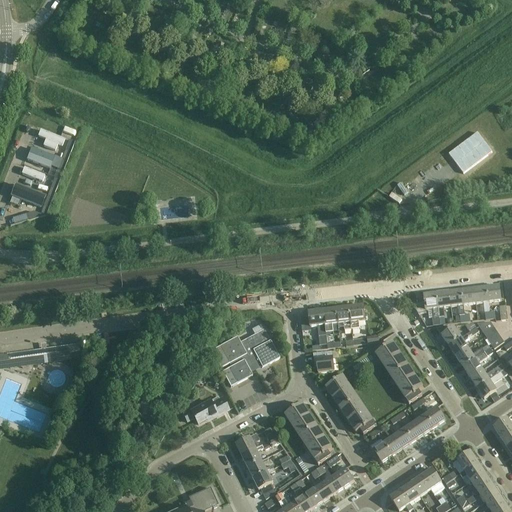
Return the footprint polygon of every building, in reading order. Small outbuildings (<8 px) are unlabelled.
[(37,130),(34,137),(43,140),(41,147),(54,152),(56,145),(60,147),(62,140),(37,130)] [(492,153),(477,134),(449,155),(463,175),(492,153)] [(65,151),(71,153),(75,143),(69,141),(65,151)] [(26,149),(24,155),(50,164),(52,159),(26,149)] [(58,170),(63,172),(67,162),(62,159),(58,170)] [(22,168),(19,175),(41,183),(44,176),(22,168)] [(51,188),(56,191),(60,180),(55,178),(51,188)] [(398,184),(403,192),(410,187),(405,179),(398,184)] [(14,186),(10,197),(40,208),(44,197),(14,186)] [(392,190),(389,195),(400,202),(403,197),(392,190)] [(40,215),(46,217),(53,199),(47,197),(40,215)] [(499,287),(487,289),(489,304),(501,302),(499,287)] [(487,289),(474,291),(476,305),(489,304),(487,289)] [(461,292),(463,307),(476,305),(474,291),(461,292)] [(461,292),(449,294),(451,308),(458,307),(458,317),(459,317),(460,324),(465,323),(464,316),(463,307),(461,292)] [(449,294),(437,295),(438,310),(439,319),(440,319),(440,320),(444,319),(443,309),(451,308),(449,294)] [(418,304),(411,305),(419,317),(426,316),(426,311),(432,311),(433,320),(434,320),(440,320),(440,319),(439,319),(438,310),(437,295),(424,297),(424,303),(418,304)] [(363,307),(349,309),(351,327),(351,330),(359,330),(358,323),(365,322),(363,307)] [(506,307),(499,308),(501,322),(508,321),(506,307)] [(349,309),(336,310),(338,325),(343,325),(344,331),(351,330),(351,327),(349,309)] [(336,310),(323,312),(325,334),(333,333),(332,326),(338,325),(336,310)] [(309,319),(300,320),(302,333),(311,332),(310,329),(317,328),(318,335),(320,347),(327,346),(327,345),(325,334),(323,312),(308,314),(309,319)] [(477,325),(484,335),(494,328),(491,323),(477,325)] [(465,326),(470,334),(476,329),(473,325),(465,326)] [(437,330),(442,337),(449,347),(462,339),(454,327),(437,330)] [(494,328),(484,335),(488,340),(498,333),(494,328)] [(462,339),(449,347),(456,358),(469,349),(465,344),(471,339),(479,334),(476,329),(470,334),(462,339)] [(279,359),(270,342),(264,330),(239,343),(237,338),(211,352),(220,369),(229,365),(231,368),(222,373),(230,388),(252,376),(250,372),(251,367),(254,367),(257,366),(260,364),(262,368),(279,359)] [(498,333),(488,340),(491,345),(501,338),(498,333)] [(367,339),(353,341),(354,347),(368,346),(379,345),(379,338),(367,338),(367,339)] [(501,338),(491,345),(495,350),(504,343),(501,338)] [(393,344),(378,354),(408,399),(405,401),(409,406),(422,397),(419,392),(423,389),(393,344)] [(0,362),(79,352),(78,345),(0,355),(0,362)] [(469,349),(456,358),(463,368),(491,350),(488,346),(480,352),(480,351),(473,356),(469,349)] [(491,350),(463,368),(470,379),(483,370),(479,365),(488,359),(488,358),(494,354),(491,350)] [(318,375),(334,373),(331,353),(312,355),(314,367),(317,367),(318,375)] [(485,367),(489,372),(495,369),(491,363),(485,367)] [(483,370),(470,379),(478,389),(501,373),(505,371),(502,366),(496,370),(487,376),(483,370)] [(501,373),(478,389),(485,400),(497,392),(493,386),(505,378),(501,373)] [(340,379),(325,389),(356,435),(360,432),(363,436),(376,428),(373,422),(370,424),(340,379)] [(217,417),(229,411),(222,399),(211,404),(210,402),(191,411),(190,409),(182,413),(187,423),(194,419),(198,425),(216,415),(217,417)] [(426,403),(423,400),(417,404),(420,408),(426,403)] [(417,404),(411,408),(414,412),(420,408),(417,404)] [(301,405),(286,415),(317,460),(314,461),(318,467),(331,458),(328,453),(332,450),(301,405)] [(436,409),(426,417),(434,429),(445,422),(436,409)] [(405,418),(402,414),(396,418),(399,422),(405,418)] [(426,417),(415,424),(423,436),(434,429),(426,417)] [(493,429),(501,439),(511,431),(511,427),(507,420),(493,429)] [(415,424),(405,431),(413,443),(423,436),(415,424)] [(381,428),(375,432),(378,436),(384,432),(381,428)] [(264,433),(270,444),(277,440),(270,430),(264,433)] [(405,431),(394,438),(402,450),(413,443),(405,431)] [(511,431),(501,439),(508,450),(511,446),(511,431)] [(378,436),(375,432),(369,436),(372,440),(378,436)] [(257,436),(236,446),(242,458),(263,447),(256,450),(254,445),(260,442),(257,436)] [(394,438),(384,445),(392,457),(402,450),(394,438)] [(277,440),(270,444),(263,447),(242,458),(247,469),(262,462),(258,453),(264,450),(265,452),(272,448),(272,449),(280,445),(277,440)] [(392,457),(384,445),(373,452),(381,464),(392,457)] [(303,471),(309,466),(300,453),(294,457),(303,471)] [(456,462),(464,473),(477,464),(470,453),(456,462)] [(286,457),(280,461),(282,466),(290,462),(286,457)] [(329,469),(340,462),(337,458),(326,465),(329,469)] [(262,462),(247,469),(253,480),(274,470),(273,467),(266,470),(262,462)] [(477,464),(464,473),(471,483),(484,474),(477,464)] [(340,474),(335,477),(343,490),(354,483),(344,467),(338,471),(340,474)] [(322,468),(316,471),(320,477),(326,474),(322,468)] [(274,470),(253,480),(259,492),(261,491),(263,495),(274,490),(271,485),(274,484),(269,476),(275,472),(274,470)] [(320,477),(316,471),(311,475),(315,481),(320,477)] [(432,471),(421,478),(430,491),(441,484),(432,471)] [(484,474),(471,483),(478,494),(491,485),(484,474)] [(449,476),(442,480),(445,485),(452,481),(449,476)] [(329,478),(323,482),(333,496),(343,490),(335,477),(330,480),(329,478)] [(421,478),(411,485),(420,498),(430,491),(421,478)] [(452,481),(445,485),(448,490),(455,485),(452,481)] [(301,482),(296,485),(300,491),(305,487),(301,482)] [(319,487),(314,491),(323,503),(333,496),(323,482),(318,485),(319,487)] [(299,501),(294,504),(299,511),(310,511),(313,510),(303,496),(300,491),(296,485),(291,489),(295,494),(295,495),(299,501)] [(411,485),(400,492),(409,505),(420,498),(411,485)] [(491,485),(478,494),(485,504),(498,495),(491,485)] [(205,511),(218,506),(210,489),(188,499),(192,507),(186,510),(185,507),(174,511),(205,511)] [(274,490),(263,495),(266,502),(278,494),(276,489),(274,490)] [(308,492),(303,496),(313,510),(323,503),(314,491),(309,494),(308,492)] [(410,511),(413,511),(409,505),(400,492),(390,499),(398,511),(399,511),(405,508),(408,511),(410,511)] [(281,495),(276,499),(279,503),(279,504),(284,511),(299,511),(294,504),(289,507),(285,501),(281,495)] [(496,511),(505,506),(498,495),(485,504),(488,510),(485,511),(496,511)] [(463,497),(456,501),(460,506),(467,501),(463,497)] [(279,503),(276,499),(265,506),(268,510),(279,503)] [(470,506),(467,501),(460,506),(463,511),(470,506)]
